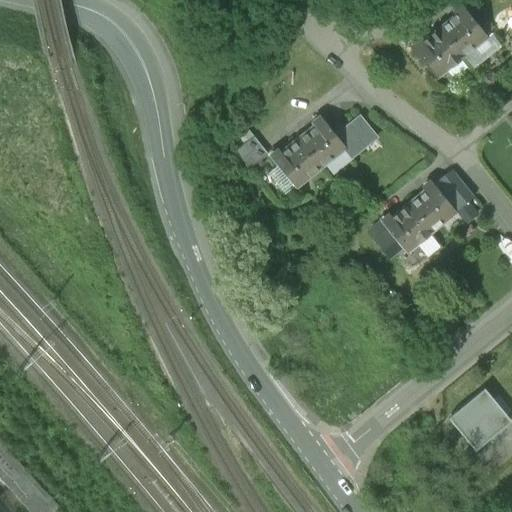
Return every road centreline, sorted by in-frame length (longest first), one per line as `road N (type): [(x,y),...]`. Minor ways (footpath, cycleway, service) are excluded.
road 1 (tertiary): [(320,459),(234,341),(203,280),(137,51),(106,16),(50,0)]
road 2 (residential): [(511,220),(452,146),(326,44)]
road 3 (residential): [(320,459),(511,297)]
road 4 (unknown): [(343,221),(452,146)]
